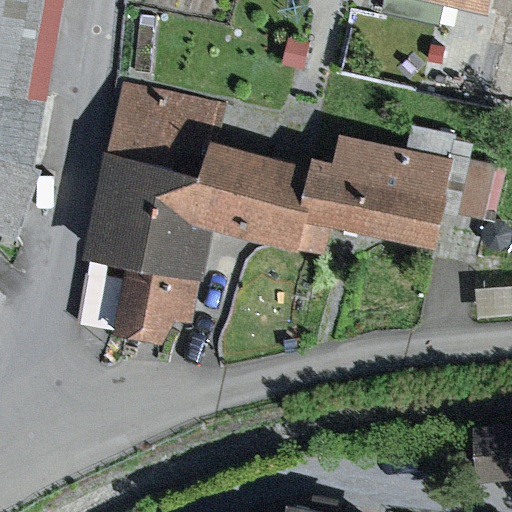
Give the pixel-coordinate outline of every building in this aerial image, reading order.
[(66,0),(0,0),(0,229),(21,237),(45,167),(38,165),(66,0)] [(496,0),(449,0),(495,10),(496,0)] [(225,101),(127,82),(89,253),(131,259),(119,327),(168,338),(182,316),(195,321),(204,274),(211,274),(220,224),(328,252),(337,222),(442,244),(451,210),(488,219),(500,165),(471,157),(478,138),(416,124),(411,145),(343,130),(338,158),(318,152),(315,164),(218,136),(225,101)] [(0,306),(10,296),(0,286),(0,306)] [(511,420),(477,423),(482,478),(511,475),(511,420)] [(290,511),(242,511),(234,510),(233,511),(365,511),(293,496),(290,511)]
